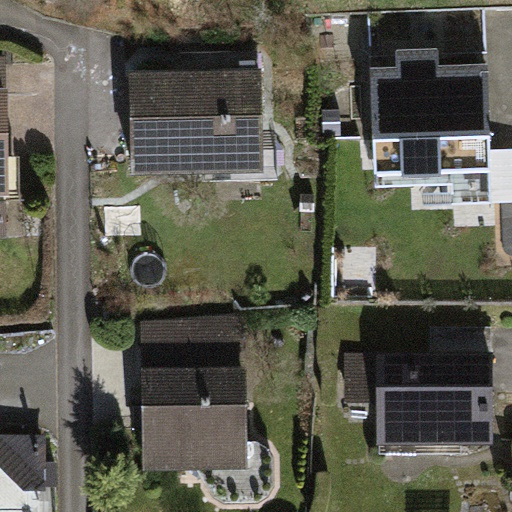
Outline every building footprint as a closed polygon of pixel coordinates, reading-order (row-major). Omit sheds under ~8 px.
[(396,54),(370,55),(374,186),(454,183),(454,204),(511,202),(511,148),(491,149),(487,51),(440,53),(439,48),(396,50),(396,54)] [(0,250),(22,250),(20,68),(0,67),(0,250)] [(261,67),(129,72),(133,170),(264,165),(261,67)] [(244,319),(138,323),(143,469),(248,466),(244,319)] [(417,354),(377,355),(379,448),(489,445),(486,329),(416,331),(417,354)] [(50,491),(43,438),(0,434),(0,465),(33,497),(50,491)]
